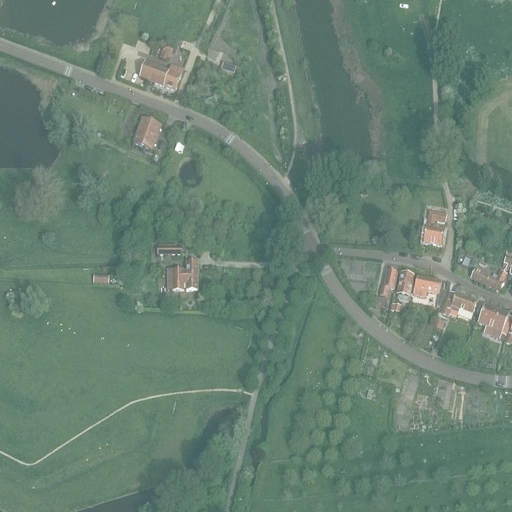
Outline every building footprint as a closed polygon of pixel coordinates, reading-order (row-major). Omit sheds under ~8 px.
[(184,41),(179,56),(187,59),(193,44),(184,41)] [(164,47),(159,59),(168,62),(173,50),(164,47)] [(108,66),(110,59),(103,57),(101,64),(108,66)] [(176,92),(181,77),(183,71),(171,66),(168,72),(146,64),(140,80),(176,92)] [(236,70),(222,65),(220,72),(234,76),(236,70)] [(152,151),(161,127),(142,120),(133,144),(152,151)] [(445,224),(447,216),(429,213),(427,228),(422,227),(421,236),(425,236),(424,245),(441,248),(444,231),(434,229),(435,223),(445,224)] [(157,255),(181,256),(181,248),(157,248),(157,255)] [(476,252),(468,248),(465,256),(472,259),(476,252)] [(511,260),(505,259),(503,265),(502,268),(505,269),(505,271),(510,273),(509,276),(511,275),(511,260)] [(184,292),(184,290),(186,290),(186,292),(198,292),(198,263),(186,263),(186,272),(184,272),(184,271),(168,271),(168,279),(172,279),(172,292),(184,292)] [(502,283),(506,275),(500,273),(496,281),(475,271),(471,280),(500,293),(504,284),(502,283)] [(394,291),(398,274),(387,272),(384,289),(382,289),(380,297),(387,298),(389,290),(394,291)] [(409,299),(414,277),(401,275),(397,296),(409,299)] [(439,296),(442,283),(417,278),(414,296),(426,299),(427,293),(439,296)] [(473,316),(477,303),(450,293),(441,315),(448,317),(452,307),(473,316)] [(373,308),(385,310),(386,300),(375,298),(373,308)] [(499,341),(509,316),(486,307),(479,325),(494,331),(491,338),(499,341)] [(433,328),(442,331),(445,323),(436,320),(433,328)]
